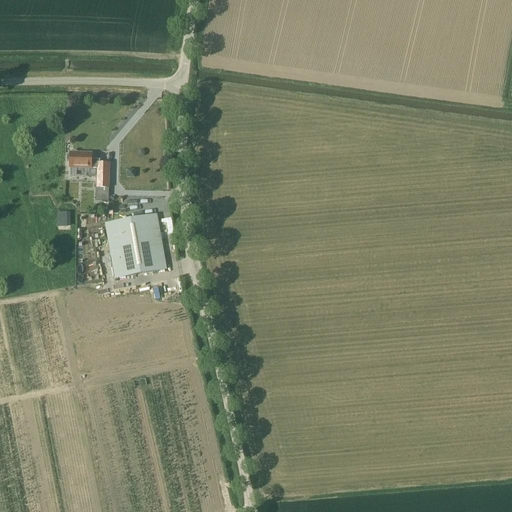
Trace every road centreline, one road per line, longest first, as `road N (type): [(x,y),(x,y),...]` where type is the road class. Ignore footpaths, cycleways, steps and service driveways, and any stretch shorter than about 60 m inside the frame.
road 1 (unclassified): [(252,511),(194,261),(181,86)]
road 2 (track): [(187,43),(222,35),(496,73),(498,101),(511,104)]
road 3 (unclassified): [(181,86),(0,81)]
